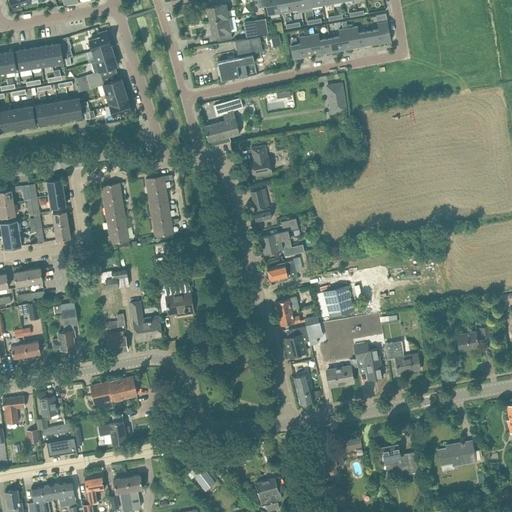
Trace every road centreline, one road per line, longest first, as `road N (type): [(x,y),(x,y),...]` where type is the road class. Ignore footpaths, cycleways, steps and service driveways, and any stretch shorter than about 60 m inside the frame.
road 1 (residential): [(291,423),(227,163),(215,154),(201,157)]
road 2 (tertiary): [(0,386),(167,360),(190,382),(202,420)]
road 3 (tertiary): [(291,423),(511,386)]
road 4 (residential): [(401,52),(184,97)]
road 5 (residential): [(0,474),(185,434)]
road 6 (residential): [(117,7),(166,163)]
road 7 (residential): [(0,258),(83,238),(72,161)]
